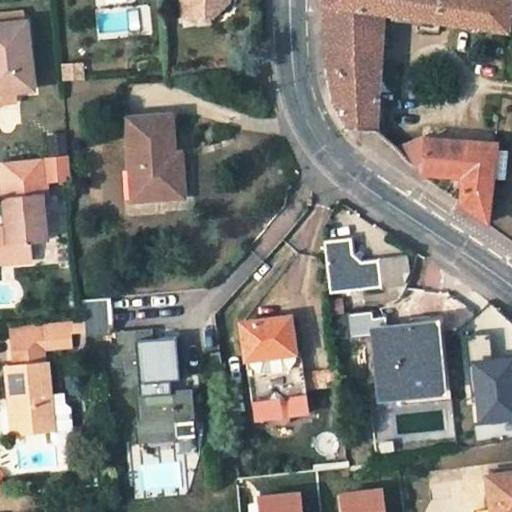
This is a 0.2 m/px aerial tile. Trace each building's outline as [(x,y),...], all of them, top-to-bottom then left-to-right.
[(184,0),(185,0),(201,1),(216,17),(231,2),(231,0),(184,0)] [(201,1),(185,0),(185,17),(216,17),(201,1)] [(384,13),(507,31),(511,0),(324,0),(325,3),(329,69),(331,86),(334,101),(349,129),(377,130),(384,13)] [(0,92),(33,90),(27,22),(0,24),(0,92)] [(172,115),(128,118),(132,168),(138,167),(141,200),(184,196),(181,155),(175,156),(172,115)] [(464,177),(462,204),(488,223),(493,173),(495,150),(496,141),(426,138),(398,147),(424,174),(464,177)] [(493,173),(503,174),(505,151),(495,150),(493,173)] [(10,246),(0,246),(0,247),(2,264),(32,260),(30,244),(49,242),(44,197),(50,197),(46,157),(1,162),(8,228),(10,246)] [(8,228),(0,229),(0,246),(10,246),(8,228)] [(330,294),(383,287),(380,260),(363,262),(352,254),(351,238),(324,241),(330,294)] [(400,258),(380,260),(383,287),(403,284),(401,272),(409,271),(407,256),(400,257),(400,258)] [(110,297),(82,300),(85,333),(110,330),(113,327),(110,297)] [(371,313),(350,315),(352,339),(374,336),(382,400),(440,394),(432,323),(389,328),(387,316),(372,318),(371,313)] [(290,318),(242,323),(246,358),(294,353),(290,318)] [(41,327),(12,330),(12,336),(41,334),(41,327)] [(150,331),(119,334),(120,345),(112,346),(116,385),(139,383),(143,423),(139,423),(140,440),(176,437),(175,422),(193,421),(190,391),(173,393),(171,381),(180,380),(176,337),(151,339),(150,331)] [(41,334),(12,336),(15,366),(44,363),(41,334)] [(51,405),(47,363),(44,363),(15,366),(6,366),(8,398),(13,397),(16,435),(47,432),(54,431),(51,405)] [(305,397),(251,403),(253,419),(307,413),(305,397)] [(71,442),(67,409),(62,405),(51,405),(54,431),(47,432),(48,439),(55,444),(71,442)] [(194,435),(193,421),(175,422),(176,437),(194,435)] [(511,511),(511,474),(488,478),(493,510),(478,511),(511,511)] [(403,511),(402,490),(339,493),(340,511),(403,511)]
